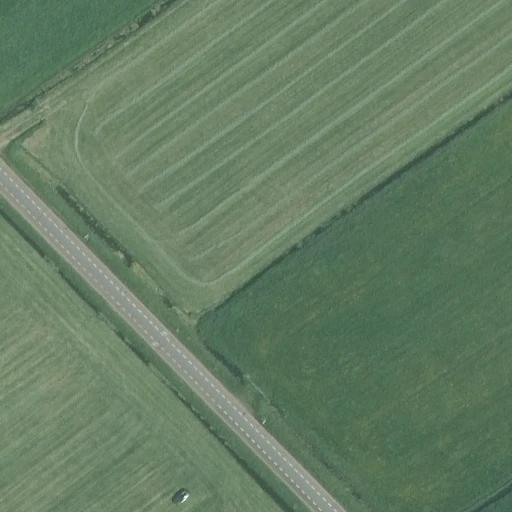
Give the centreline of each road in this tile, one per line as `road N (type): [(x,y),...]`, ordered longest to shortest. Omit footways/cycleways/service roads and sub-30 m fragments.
road 1 (tertiary): [(331,511),(0,178)]
road 2 (track): [(206,0),(0,141)]
